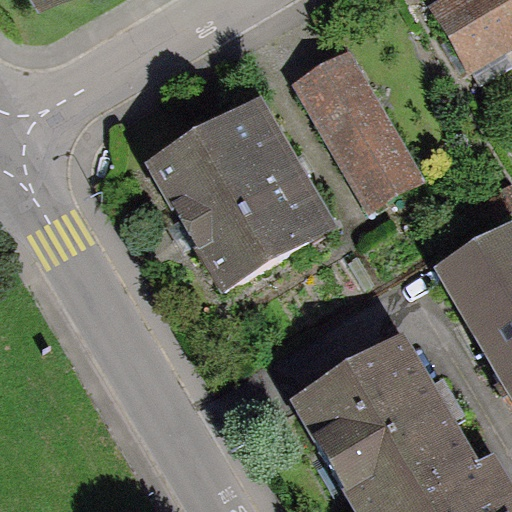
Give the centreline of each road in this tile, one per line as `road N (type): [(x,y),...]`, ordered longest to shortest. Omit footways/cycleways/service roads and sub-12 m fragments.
road 1 (residential): [(3,141),(204,511)]
road 2 (residential): [(241,0),(3,141)]
